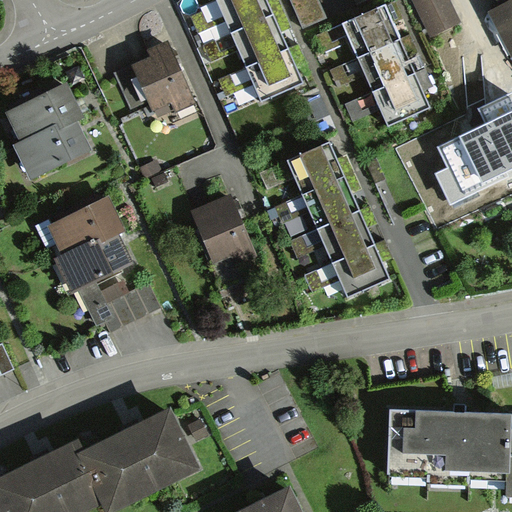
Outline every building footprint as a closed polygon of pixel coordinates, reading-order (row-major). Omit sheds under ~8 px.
[(300,81),(264,0),(212,0),(257,99),(300,81)] [(323,13),(316,0),(286,0),(298,25),(323,13)] [(460,23),(449,0),(413,0),(431,37),(460,23)] [(511,0),(494,0),(498,7),(487,13),(509,53),(511,50),(511,0)] [(429,107),(382,4),(338,24),(386,127),(429,107)] [(189,101),(166,45),(149,52),(151,58),(112,74),(128,110),(149,101),(155,115),(189,101)] [(75,116),(61,85),(4,112),(18,143),(71,118),(75,116)] [(511,94),(481,109),(489,126),(441,148),(450,168),(437,174),(451,205),(465,199),(511,176),(511,94)] [(85,148),(71,118),(18,143),(14,145),(28,175),(85,148)] [(386,279),(323,140),(281,159),(344,298),(386,279)] [(368,163),(377,184),(386,180),(377,158),(368,163)] [(250,250),(226,196),(190,212),(214,266),(250,250)] [(117,228),(103,197),(46,224),(60,255),(113,230),(117,228)] [(128,260),(113,230),(60,255),(56,257),(70,287),(128,260)] [(107,331),(158,307),(145,281),(102,301),(91,278),(74,286),(93,326),(102,322),(107,331)] [(0,374),(9,371),(0,352),(0,374)] [(446,410),(386,409),(384,475),(506,478),(508,412),(446,410)] [(165,410),(80,453),(106,507),(192,465),(165,410)] [(67,511),(101,496),(74,442),(0,478),(0,508),(1,511),(67,511)] [(296,511),(284,488),(235,511),(296,511)]
